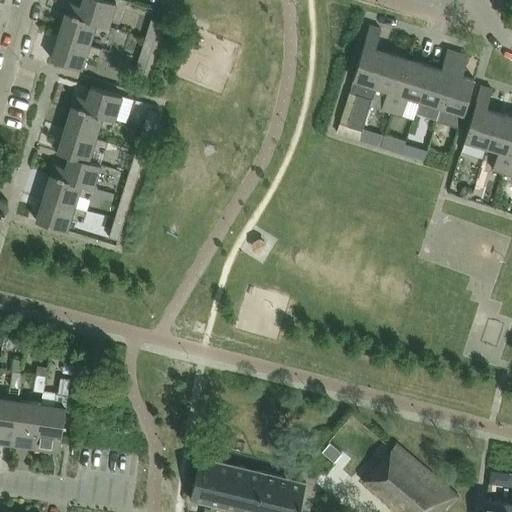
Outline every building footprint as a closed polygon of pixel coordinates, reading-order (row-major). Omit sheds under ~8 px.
[(115,2),(112,1),(108,0),(81,0),(80,5),(68,1),(65,12),(108,25),(115,2)] [(104,36),(108,25),(65,12),(57,35),(89,44),(92,32),(104,36)] [(154,40),(159,22),(150,19),(144,37),(154,40)] [(374,85),(385,51),(374,47),(380,28),(369,25),(352,78),(374,85)] [(97,59),(101,48),(89,44),(57,35),(50,58),(81,68),(85,56),(97,59)] [(147,62),(154,40),(144,37),(137,59),(147,62)] [(440,106),(457,52),(446,49),(440,68),(430,65),(419,99),(440,106)] [(391,111),(407,58),(385,51),(374,85),(368,104),(391,111)] [(463,113),(473,79),(461,75),(467,56),(457,52),(440,106),(436,119),(458,126),(463,113)] [(419,99),(430,65),(407,58),(391,111),(401,114),(407,95),(419,99)] [(139,86),(147,62),(137,59),(130,83),(139,86)] [(114,118),(121,95),(90,85),(86,98),(74,94),(71,104),(114,118)] [(485,145),(496,111),(485,108),(491,89),(480,85),(463,139),(485,145)] [(111,129),(114,118),(71,104),(64,127),(95,137),(99,125),(111,129)] [(151,130),(157,111),(148,108),(142,126),(151,130)] [(501,172),(511,137),(511,116),(496,111),(485,145),(497,149),(491,168),(501,172)] [(144,153),(151,130),(142,126),(135,150),(144,153)] [(103,152),(107,141),(95,137),(64,127),(56,151),(68,155),(88,161),(88,160),(91,148),(103,152)] [(511,137),(501,172),(511,175),(511,174),(511,137)] [(137,176),(144,153),(135,150),(128,173),(137,176)] [(93,187),(100,164),(88,160),(88,161),(68,155),(65,167),(53,163),(49,173),(93,187)] [(89,198),(93,187),(49,173),(42,196),(74,206),(77,194),(89,198)] [(130,198),(137,176),(128,173),(121,196),(130,198)] [(82,221),(86,210),(74,206),(42,196),(35,220),(66,230),(70,217),(82,221)] [(123,222),(130,198),(121,196),(114,219),(123,222)] [(117,239),(123,222),(114,219),(108,236),(117,239)] [(18,387),(21,371),(11,370),(9,385),(18,387)] [(42,390),(45,374),(35,373),(33,389),(42,390)] [(66,394),(69,378),(59,377),(57,392),(66,394)] [(0,443),(11,445),(16,399),(0,396),(0,443)] [(35,448),(40,402),(16,399),(11,445),(35,448)] [(65,406),(64,406),(40,402),(35,448),(58,451),(65,406)] [(327,443),(320,452),(332,462),(339,453),(327,443)] [(395,445),(390,451),(362,483),(397,511),(440,511),(454,496),(395,445)] [(189,498),(246,511),(297,511),(304,481),(199,456),(189,498)] [(508,511),(510,502),(484,499),(482,511),(508,511)]
